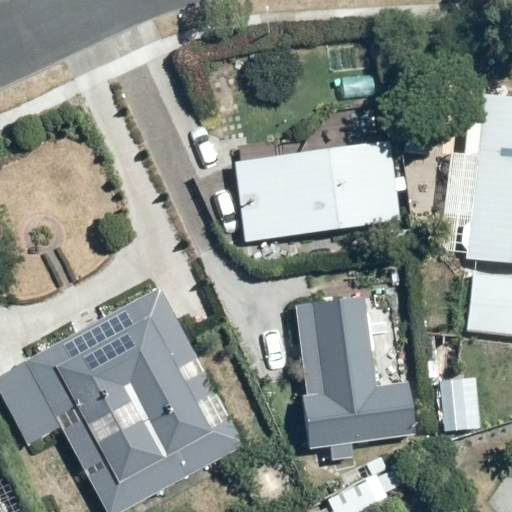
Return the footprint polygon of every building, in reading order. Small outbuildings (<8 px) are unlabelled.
[(463,250),(462,259),(511,262),(511,94),(465,91),(460,150),(448,149),(440,249),(463,250)] [(371,137),(231,156),(233,171),(199,176),(204,205),(233,201),(239,243),(396,221),(392,194),(406,192),(404,173),(392,174),(388,147),(372,149),(371,137)] [(511,274),(471,271),(467,330),(487,332),(486,342),(511,343),(511,274)] [(103,511),(122,511),(144,500),(151,511),(248,457),(241,444),(181,341),(188,337),(158,284),(151,288),(146,280),(0,363),(0,400),(25,443),(54,426),(103,511)] [(407,363),(366,365),(363,293),(290,297),(298,449),(394,444),(411,443),(407,363)] [(480,427),(476,374),(439,376),(442,430),(480,427)] [(323,495),(331,511),(371,511),(408,493),(391,460),(323,495)] [(325,511),(320,501),(300,511),(325,511)]
